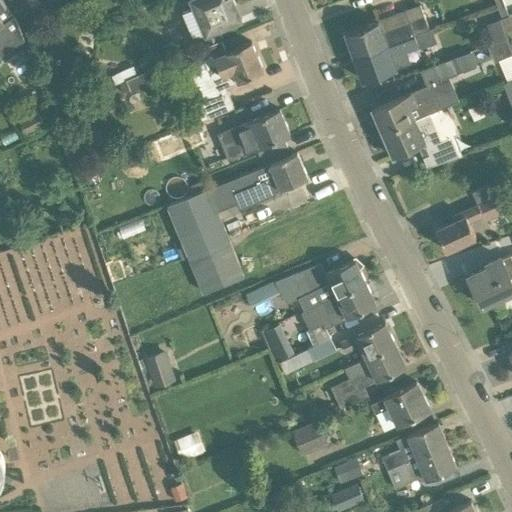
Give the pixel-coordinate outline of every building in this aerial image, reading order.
[(25,40),(22,32),(17,21),(2,0),(0,0),(0,40),(3,45),(8,51),(25,40)] [(10,0),(17,10),(28,3),(26,0),(10,0)] [(242,20),(236,4),(234,0),(190,0),(206,36),(242,20)] [(494,0),(501,18),(509,15),(503,0),(494,0)] [(405,9),(405,10),(346,32),(347,36),(347,38),(349,43),(351,45),(355,56),(414,34),(430,29),(420,4),(405,9)] [(511,13),(509,15),(501,18),(500,19),(502,24),(504,32),(511,28),(511,13)] [(504,32),(502,24),(489,28),(494,43),(506,38),(504,32)] [(419,46),(414,34),(355,56),(359,68),(359,70),(360,75),(362,77),(364,80),(396,68),(392,57),(419,46)] [(494,43),(493,43),(499,59),(511,53),(511,52),(506,38),(494,43)] [(251,41),(227,52),(221,39),(183,56),(203,103),(189,109),(194,124),(196,123),(234,107),(226,86),(238,80),(239,82),(264,71),(251,41)] [(463,69),(475,64),(469,50),(457,56),(463,69)] [(463,69),(457,56),(420,69),(427,85),(373,108),(383,132),(430,112),(441,107),(430,83),(463,69)] [(110,76),(115,85),(138,73),(133,64),(110,76)] [(159,66),(126,80),(130,91),(164,77),(159,66)] [(42,109),(38,111),(37,109),(18,120),(26,135),(54,120),(45,102),(40,105),(42,109)] [(280,108),(234,127),(245,153),(290,134),(280,108)] [(442,140),(430,112),(383,132),(394,156),(424,143),(429,155),(423,157),(427,167),(444,160),(436,142),(442,140)] [(256,148),(262,164),(288,154),(282,138),(259,147),(256,148)] [(298,152),(229,180),(242,209),(264,200),(262,195),(281,188),(285,187),(286,189),(293,186),(292,184),(308,177),(298,152)] [(498,195),(492,182),(472,192),(478,204),(451,216),(453,221),(436,229),(446,250),(477,236),(470,221),(483,215),(485,219),(500,212),(494,198),(498,195)] [(189,257),(203,292),(244,276),(236,258),(207,189),(167,206),(185,248),(189,257)] [(189,257),(185,248),(179,250),(183,259),(189,257)] [(511,291),(511,282),(510,278),(501,258),(500,257),(487,263),(489,266),(481,270),(480,269),(472,273),(473,274),(468,276),(482,305),(511,291)] [(291,274),(308,309),(322,303),(337,295),(366,282),(355,259),(322,275),(317,264),(291,274)] [(337,295),(322,303),(332,325),(377,303),(366,282),(337,295)] [(300,332),(307,345),(329,335),(322,321),(300,332)] [(361,347),(366,357),(344,367),(345,368),(396,344),(385,321),(341,342),(347,354),(361,347)] [(336,348),(329,335),(307,345),(314,359),(336,348)] [(406,365),(396,344),(345,368),(350,379),(332,387),(340,408),(361,399),(357,389),(406,365)] [(166,350),(144,357),(154,386),(176,379),(166,350)] [(291,356),(280,361),(285,373),(296,367),(291,356)] [(417,382),(386,396),(386,398),(371,405),(375,413),(390,406),(399,424),(430,409),(422,393),(418,395),(413,385),(417,383),(417,382)] [(329,443),(318,418),(292,429),(302,454),(329,443)] [(382,456),(387,469),(448,445),(439,422),(408,434),(396,439),(400,448),(382,456)] [(175,439),(182,459),(205,450),(198,431),(175,439)] [(284,439),(261,448),(267,464),(291,455),(284,439)] [(448,445),(387,469),(394,486),(424,472),(426,479),(457,466),(448,445)] [(340,482),(364,473),(357,456),(333,466),(340,482)] [(383,475),(363,483),(369,499),(389,491),(383,475)] [(288,485),(294,500),(307,494),(301,480),(288,485)] [(176,484),(170,487),(175,500),(179,499),(187,496),(182,482),(176,484)] [(357,483),(344,489),(351,504),(364,499),(357,483)] [(476,511),(471,499),(449,510),(442,497),(411,511),(476,511)]
